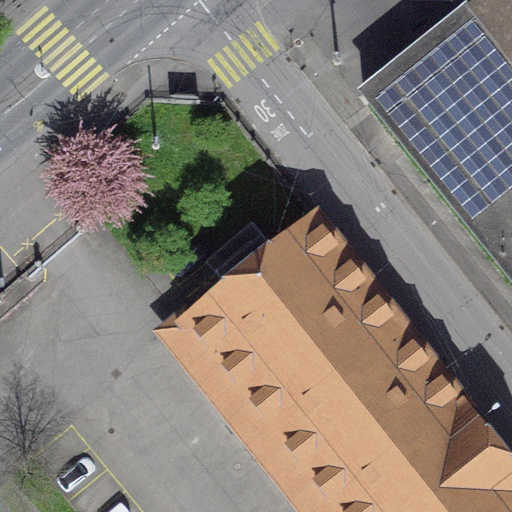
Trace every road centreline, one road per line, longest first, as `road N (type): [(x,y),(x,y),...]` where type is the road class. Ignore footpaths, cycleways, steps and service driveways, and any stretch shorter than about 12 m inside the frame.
road 1 (residential): [(198,0),(511,386)]
road 2 (primary): [(121,0),(0,106)]
